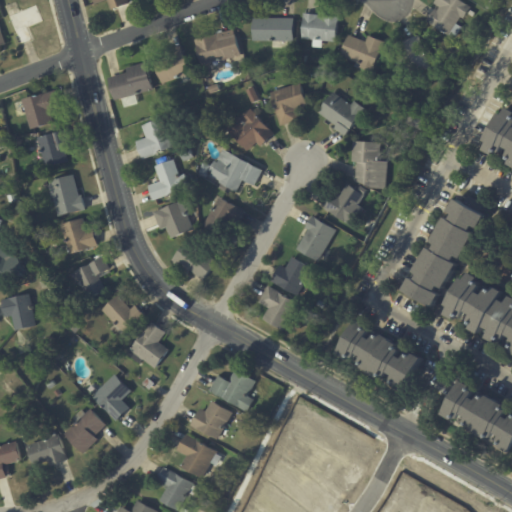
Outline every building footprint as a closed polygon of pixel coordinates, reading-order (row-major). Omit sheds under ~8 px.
[(125,0),(127,4),(111,10),(107,0),(93,5),(91,0),(125,0)] [(463,18),(462,19),(461,18),(456,25),(462,28),(455,39),(449,36),(448,37),(426,22),(435,9),(437,11),(439,8),(434,5),(437,0),(458,0),(470,8),(463,18)] [(30,41),(20,45),(16,34),(14,34),(7,15),(36,5),(43,23),(28,28),(33,40),(30,41)] [(305,15),(317,16),(317,18),(322,19),(322,16),(339,18),(338,24),(337,23),(335,43),(322,41),(321,49),(311,47),(312,41),(300,40),(303,18),(302,18),(303,14),(305,15)] [(286,42),(252,41),(253,19),(293,20),(292,42),(286,42)] [(223,60),(201,66),(194,41),(233,30),(239,55),(223,60)] [(351,37),(366,43),(368,37),(383,43),(371,73),(359,68),(360,65),(339,56),(347,36),(351,37)] [(402,43),(418,36),(432,73),(426,75),(425,72),(401,81),(394,62),(408,57),(402,43)] [(190,74),(164,84),(157,68),(169,63),(165,52),(180,46),(190,74)] [(306,57),(305,64),(297,62),(298,55),(306,57)] [(153,91),(136,95),(139,105),(125,108),(122,99),(115,101),(109,79),(129,73),(127,69),(145,64),(153,91)] [(260,94),(256,84),(265,81),(269,90),(260,94)] [(297,110),(301,120),(283,127),(270,94),(274,93),(272,88),(284,83),(286,89),(300,83),(309,106),(297,110)] [(217,84),(220,91),(212,94),(209,87),(217,84)] [(253,88),(258,101),(252,104),(246,91),(253,88)] [(56,93),(60,109),(50,112),(53,124),(29,131),(25,116),(16,118),(12,104),(21,102),(21,101),(55,91),(56,93)] [(351,106),(353,102),(364,110),(344,137),(334,130),(336,127),(317,114),(332,93),(351,106)] [(511,165),(510,164),(511,159),(511,156),(508,154),(510,151),(504,148),(501,154),(496,151),(494,156),(485,151),(489,144),(485,141),(500,114),(504,116),(508,108),(511,110),(511,165)] [(272,136),(261,147),(257,143),(247,152),(231,134),(245,121),(241,117),(250,109),(273,136),(272,136)] [(420,131),(405,124),(410,114),(416,117),(417,114),(426,119),(420,131)] [(176,147),(142,161),(135,143),(146,138),(142,128),(164,118),(176,147)] [(67,133),(71,149),(64,150),(67,163),(44,169),(36,139),(67,131),(67,133)] [(383,163),(388,163),(385,190),(370,189),(357,184),(357,180),(355,180),(356,163),(351,163),(353,142),(380,144),(379,162),(383,163)] [(193,158),(183,163),(179,154),(189,150),(193,158)] [(261,173),(253,187),(242,181),(236,194),(226,189),(224,192),(218,189),(220,185),(218,184),(219,182),(209,177),(211,175),(207,173),(214,162),(217,163),(218,161),(216,161),(222,150),(262,172),(261,173)] [(175,167),(179,177),(185,175),(190,188),(153,202),(148,188),(160,184),(154,168),(173,161),(175,167)] [(209,167),(205,179),(198,176),(199,174),(198,174),(202,164),(209,167)] [(75,186),(78,197),(80,197),(84,211),(57,218),(48,183),(73,176),(75,186)] [(366,191),(346,224),(323,210),(333,194),(339,198),(347,185),(357,192),(360,187),(366,191)] [(14,194),(18,203),(9,206),(6,197),(14,194)] [(481,207),(478,213),(485,217),(478,230),(473,227),(470,233),(475,236),(461,262),(456,259),(453,264),(458,267),(444,291),(439,288),(436,294),(441,297),(434,310),(404,293),(411,280),(415,282),(419,276),(415,274),(428,249),(433,252),(436,246),(432,243),(445,219),(450,222),(454,215),(449,212),(456,200),(463,205),(468,196),(482,205),(481,207)] [(157,225),(153,214),(191,198),(196,211),(182,216),(188,233),(171,241),(166,229),(159,231),(157,225)] [(244,213),(241,219),(234,215),(222,238),(203,228),(219,198),(245,212),(244,213)] [(302,242),(308,231),(305,229),(312,217),(336,232),(325,250),(331,253),(325,263),(319,260),(318,263),(296,251),(302,242)] [(93,235),(97,247),(68,256),(60,226),(82,219),(86,231),(91,230),(93,235)] [(25,273),(0,289),(0,246),(6,243),(25,273)] [(201,280),(190,272),(187,276),(171,263),(184,246),(199,257),(205,249),(219,259),(202,281),(201,280)] [(109,270),(97,277),(105,292),(87,301),(73,274),(102,258),(109,270)] [(297,298),(271,284),(280,267),(286,270),(291,260),(311,270),(302,287),(307,290),(302,298),(298,296),(297,298)] [(478,293),(483,296),(487,289),(492,292),(495,287),(504,293),(500,299),(506,303),(510,296),(511,297),(511,343),(505,339),(504,342),(499,339),(496,344),(487,339),(490,332),(484,328),(480,335),(470,329),(473,324),(469,321),(472,317),(466,314),(462,319),(456,316),(454,320),(446,315),(451,308),(446,306),(462,279),(466,281),(471,273),(479,278),(476,283),(481,286),(477,292),(478,293)] [(57,288),(59,292),(54,294),(51,288),(56,286),(57,288)] [(261,300),(268,287),(299,306),(283,333),(262,321),(269,310),(258,304),(261,300)] [(29,297),(35,328),(14,333),(11,317),(4,319),(1,301),(28,295),(29,297)] [(136,308),(144,317),(119,341),(109,330),(114,325),(101,312),(117,297),(130,311),(134,307),(136,308)] [(320,301),(327,304),(324,310),(317,306),(320,301)] [(394,389),(393,388),(395,385),(391,383),(393,379),(388,376),(384,383),(369,375),(372,371),(366,368),(365,370),(361,368),(364,362),(354,356),(353,360),(349,358),(348,361),(337,355),(356,321),(366,326),(364,330),(368,333),(365,338),(371,341),(374,336),(377,337),(378,335),(399,346),(397,350),(401,353),(398,358),(404,361),(406,356),(410,359),(412,355),(423,361),(404,394),(394,389)] [(153,325),(165,334),(159,344),(169,351),(155,370),(143,362),(140,366),(127,356),(151,324),(153,325)] [(47,337),(53,340),(50,348),(43,345),(47,337)] [(61,356),(57,362),(53,360),(57,354),(61,356)] [(117,359),(112,365),(107,360),(111,354),(117,359)] [(249,393),(247,397),(253,400),(246,412),(210,390),(218,375),(228,381),(235,370),(256,382),(249,393)] [(129,409),(118,421),(85,389),(94,379),(102,387),(114,375),(131,392),(122,401),(130,409),(129,409)] [(154,385),(149,391),(142,386),(146,379),(154,385)] [(55,385),(49,390),(46,386),(52,381),(55,385)] [(474,393),(471,399),(477,402),(480,396),(483,398),(484,396),(505,407),(504,410),(508,412),(505,418),(510,421),(511,418),(511,451),(510,455),(499,449),(502,444),(498,441),(500,438),(495,435),(490,443),(476,435),(478,432),(473,429),(471,431),(467,429),(470,423),(460,417),(459,420),(456,419),(454,422),(443,415),(462,382),(472,387),(470,391),(474,393)] [(222,429),(216,440),(190,425),(199,409),(205,412),(211,401),(231,413),(222,429)] [(105,427),(94,437),(98,441),(82,455),(64,435),(77,423),(73,418),(82,410),(86,414),(91,409),(106,426),(105,427)] [(266,419),(263,424),(256,420),(259,415),(266,419)] [(66,462),(50,468),(48,462),(33,468),(26,448),(46,440),(44,435),(54,431),(56,437),(58,436),(67,462),(66,462)] [(179,445),(185,434),(216,452),(216,453),(219,455),(213,466),(209,464),(201,479),(179,467),(186,456),(176,450),(179,445)] [(6,480),(0,481),(0,447),(15,443),(20,462),(3,467),(6,480)] [(194,497),(187,493),(176,511),(159,501),(167,487),(155,480),(163,467),(192,484),(191,486),(193,487),(194,485),(199,488),(194,497)] [(116,511),(120,506),(130,511),(136,500),(156,511),(116,511)]
